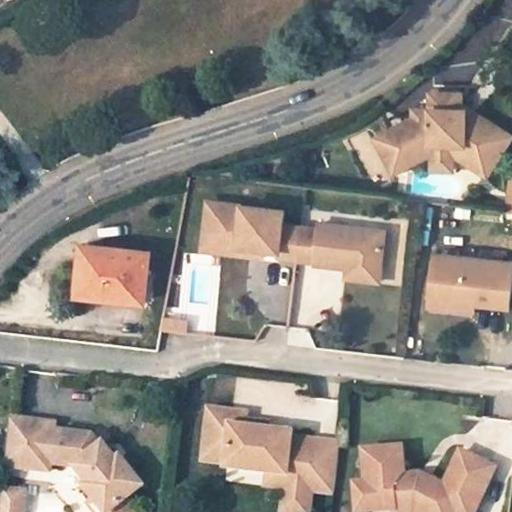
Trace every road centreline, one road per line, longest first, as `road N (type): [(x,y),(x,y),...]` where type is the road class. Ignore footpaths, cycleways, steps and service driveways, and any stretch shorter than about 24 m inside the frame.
road 1 (residential): [(0,242),(41,203),(143,154),(365,76),(448,0)]
road 2 (residential): [(0,344),(161,361),(202,347),(511,382)]
